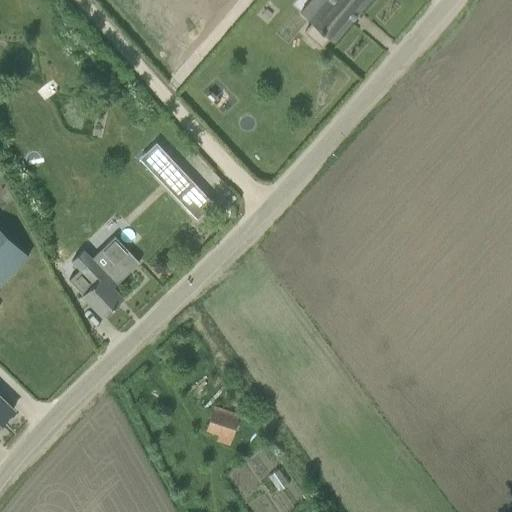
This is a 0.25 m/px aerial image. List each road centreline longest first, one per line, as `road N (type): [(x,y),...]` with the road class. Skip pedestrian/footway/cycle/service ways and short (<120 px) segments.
road 1 (unclassified): [(0,484),(20,454),(185,297),(453,0)]
road 2 (track): [(265,211),(79,0)]
